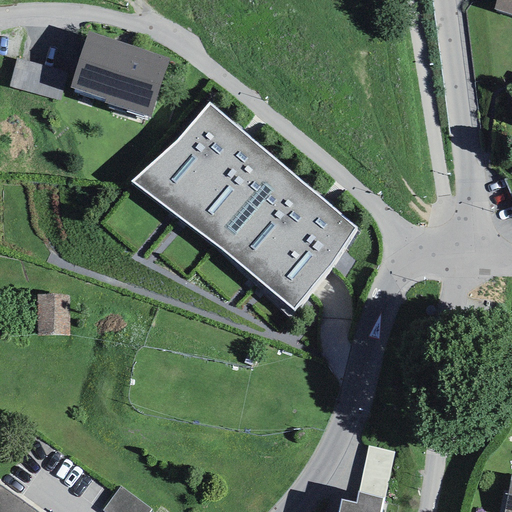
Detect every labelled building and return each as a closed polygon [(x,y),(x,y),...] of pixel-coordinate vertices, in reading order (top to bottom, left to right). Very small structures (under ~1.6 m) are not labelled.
[(511,0),(499,0),(495,16),(511,21),(511,0)] [(148,129),(168,70),(89,44),(69,103),(148,129)] [(67,77),(15,63),(8,91),(60,104),(67,77)] [(136,194),(213,258),(283,175),(206,111),(136,194)] [(360,239),(283,175),(213,258),(290,322),(360,239)] [(71,300),(42,301),(43,335),(72,334),(71,300)] [(511,511),(511,475),(503,511),(511,511)] [(30,511),(0,490),(0,511),(30,511)] [(378,511),(382,496),(358,490),(355,502),(341,499),(337,511),(378,511)] [(148,511),(120,491),(103,511),(148,511)]
